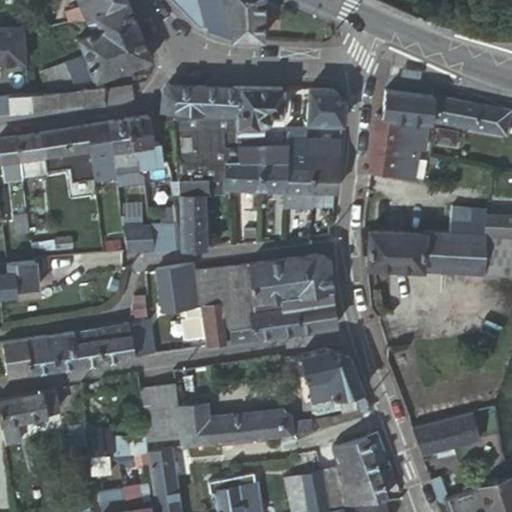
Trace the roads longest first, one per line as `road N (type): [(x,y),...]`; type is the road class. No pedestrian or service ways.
road 1 (residential): [(0,336),(124,306),(143,257),(331,242)]
road 2 (residential): [(0,391),(351,333)]
road 3 (residential): [(175,38),(132,108),(0,122)]
road 4 (residential): [(367,45),(331,242)]
road 5 (residential): [(367,45),(319,57),(232,54),(175,38)]
road 6 (residential): [(351,333),(414,511)]
road 7 (tertiary): [(373,19),(511,73)]
